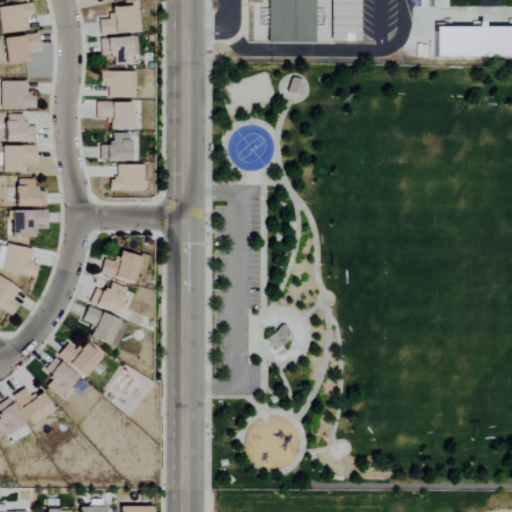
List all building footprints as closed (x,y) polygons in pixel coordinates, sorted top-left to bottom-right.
[(267,0),(314,0),(314,9),(322,10),(322,27),(314,27),(314,43),(266,42),(267,27),(265,26),(259,26),(259,9),(265,9),(267,10),(267,0)] [(359,0),(329,0),(329,40),(359,40),(359,0)] [(417,0),(425,0),(425,8),(417,8),(417,0)] [(431,0),(446,0),(446,8),(431,8),(431,0)] [(0,33),(27,31),(26,18),(32,17),(31,4),(0,6),(0,33)] [(108,7),(109,20),(97,20),(98,35),(133,33),(132,6),(108,7)] [(511,57),(511,27),(481,27),(481,22),(476,22),(476,27),(433,27),(433,57),(511,57)] [(28,62),(27,50),(38,50),(37,35),(3,37),(4,64),(28,62)] [(129,37),(98,38),(99,58),(112,58),(112,65),(129,65),(129,37)] [(106,98),(133,98),(132,71),(99,72),(99,86),(106,86),(106,98)] [(289,78),(301,82),(297,97),(284,92),(289,78)] [(0,81),(0,108),(34,108),(33,95),(26,95),(26,81),(0,81)] [(107,129),(129,130),(130,103),(94,102),(94,118),(107,118),(107,129)] [(22,115),(3,115),(4,142),(34,141),(33,126),(22,126),(22,115)] [(128,134),(109,134),(109,146),(99,146),(98,161),(128,162),(128,134)] [(24,172),(24,162),(35,161),(35,146),(0,146),(0,156),(0,172),(24,172)] [(115,165),(115,179),(108,179),(108,191),(141,192),(142,165),(115,165)] [(33,179),(14,180),(14,208),(44,207),(44,191),(34,192),(33,179)] [(10,237),(33,237),(33,226),(45,226),(46,211),(11,210),(10,237)] [(138,254),(148,256),(142,276),(134,273),(132,283),(98,274),(103,259),(112,262),(113,256),(116,257),(119,252),(137,257),(138,254)] [(0,309),(0,277),(17,290),(11,300),(14,302),(12,304),(15,306),(9,316),(0,309)] [(109,283),(124,290),(122,296),(123,297),(116,316),(93,305),(93,304),(87,303),(94,289),(101,292),(103,288),(106,290),(109,283)] [(86,307),(125,325),(115,348),(88,336),(90,331),(87,330),(89,325),(80,321),(86,307)] [(263,340),(272,352),(285,341),(286,342),(292,337),(281,324),(277,328),(278,329),(263,340)] [(55,358),(86,378),(100,356),(80,343),(76,351),(64,344),(55,358)] [(58,399),(76,378),(53,358),(42,372),(51,379),(44,387),(58,399)] [(40,393),(29,399),(24,389),(11,396),(28,426),(52,413),(40,393)] [(0,437),(23,426),(9,399),(0,403),(0,437)]
